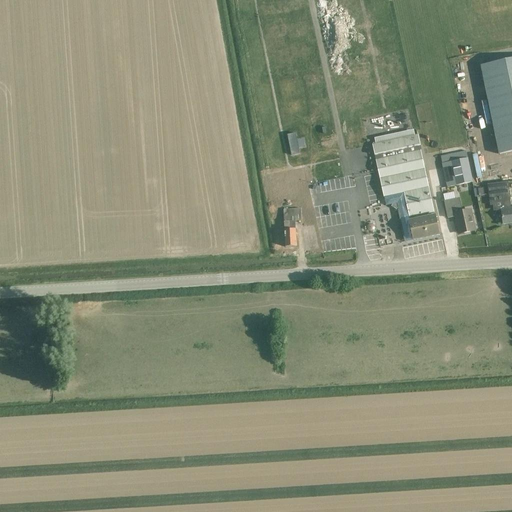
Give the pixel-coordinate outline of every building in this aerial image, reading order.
[(511,60),(481,67),(499,156),(511,153),(511,60)] [(295,133),(287,135),(291,156),(299,154),(295,133)] [(417,135),(373,145),(373,146),(374,151),(376,160),(384,197),(386,207),(393,205),(392,208),(397,211),(399,209),(406,243),(414,241),(439,235),(417,135)] [(449,155),(441,157),(447,188),(456,186),(472,183),(465,152),(449,155)] [(299,170),(278,174),(279,180),(301,175),(299,170)] [(473,189),(474,197),(484,195),(483,188),(473,189)] [(509,190),(489,192),(490,203),(501,202),(502,209),(501,209),(502,219),(503,225),(511,224),(511,207),(511,208),(509,190)] [(461,213),(458,200),(444,203),(447,218),(456,216),(460,235),(474,232),(470,211),(461,213)] [(291,223),(276,226),(280,248),(294,246),(291,223)]
